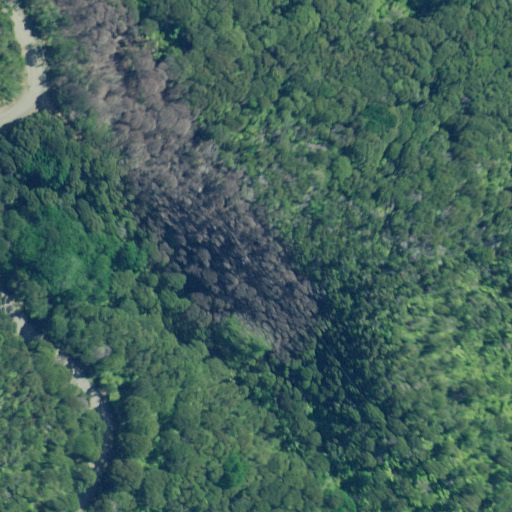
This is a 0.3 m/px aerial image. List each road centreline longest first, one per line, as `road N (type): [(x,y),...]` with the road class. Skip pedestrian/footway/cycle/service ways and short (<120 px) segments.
road 1 (unclassified): [(0,282),(77,365),(107,437),(71,511)]
road 2 (unclassified): [(0,0),(21,88),(0,110)]
